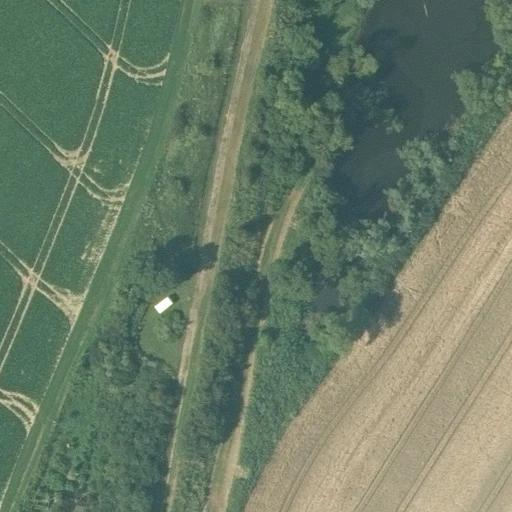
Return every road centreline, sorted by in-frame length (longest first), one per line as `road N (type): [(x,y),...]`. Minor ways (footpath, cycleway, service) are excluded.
road 1 (track): [(149,511),(248,0)]
road 2 (track): [(213,511),(230,410),(290,174),(323,129),(329,81)]
